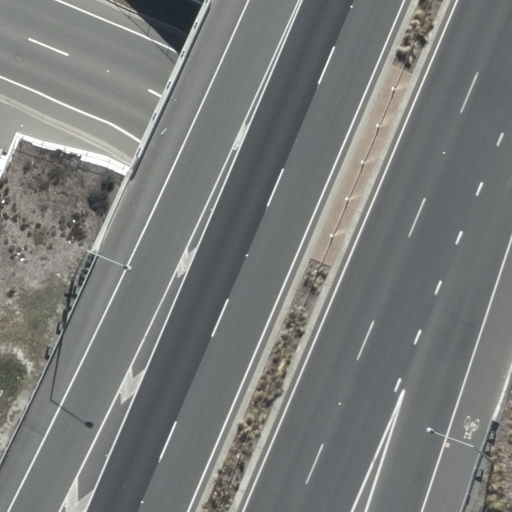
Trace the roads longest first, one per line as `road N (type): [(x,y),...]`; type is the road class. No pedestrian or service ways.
road 1 (trunk): [(33,511),(293,0)]
road 2 (unclassified): [(511,235),(0,17)]
road 3 (trunk): [(131,511),(343,0)]
road 4 (trunk): [(511,34),(302,511)]
road 5 (trunk): [(511,50),(390,511)]
